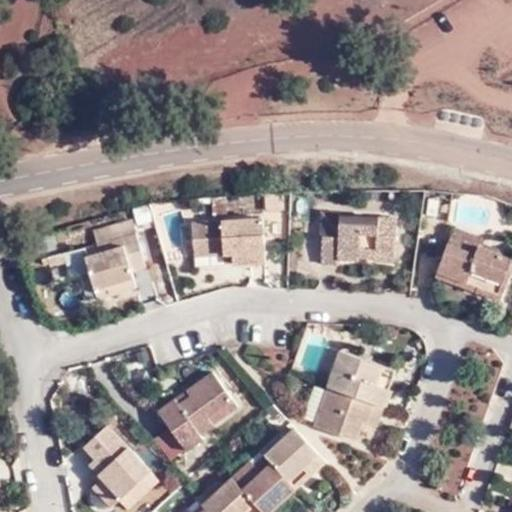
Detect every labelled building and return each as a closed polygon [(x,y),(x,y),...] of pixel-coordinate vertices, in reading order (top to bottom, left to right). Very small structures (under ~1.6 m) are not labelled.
[(198,195),(184,196),(184,204),(198,203),(198,195)] [(213,199),(214,212),(226,212),(225,199),(213,199)] [(323,231),(321,260),(338,260),(338,255),(358,256),(359,248),(376,249),(375,256),(393,257),(395,212),(339,211),(323,211),(323,231)] [(265,235),(263,218),(263,215),(194,222),(196,254),(235,250),(236,260),(266,258),(265,235)] [(284,216),(263,218),(265,235),(285,232),(284,216)] [(134,220),(111,227),(115,239),(138,230),(134,220)] [(476,286),(500,294),(511,257),(511,252),(478,241),(481,232),(451,222),(439,255),(448,258),(444,269),(477,280),(476,286)] [(112,288),(115,297),(139,288),(134,272),(149,267),(138,230),(115,239),(111,227),(94,233),(98,245),(83,250),(96,293),(112,288)] [(197,263),(236,260),(235,250),(196,254),(197,263)] [(62,255),(46,260),(48,268),(64,264),(62,255)] [(448,258),(439,255),(433,274),(499,296),(500,294),(476,286),(477,280),(444,269),(448,258)] [(48,268),(46,260),(32,264),(35,272),(48,268)] [(99,303),(115,297),(112,288),(96,293),(99,303)] [(338,372),(333,387),(374,402),(383,405),(395,368),(339,349),(332,370),(338,372)] [(201,428),(214,418),(209,411),(232,393),(213,367),(158,407),(187,448),(205,434),(201,428)] [(327,385),(333,387),(338,372),(332,370),(327,385)] [(327,385),(316,381),(305,414),(316,418),(327,385)] [(333,387),(327,385),(316,418),(314,424),(357,438),(363,422),(368,423),(374,402),(333,387)] [(237,400),(232,393),(209,411),(214,418),(237,400)] [(383,405),(374,402),(368,423),(375,425),(383,405)] [(122,498),(151,471),(107,424),(84,444),(95,456),(91,460),(104,475),(95,485),(113,506),(122,498)] [(295,425),(284,435),(289,441),(301,430),(295,425)] [(266,452),(272,458),(292,481),(311,464),(315,470),(327,460),(301,430),(289,441),(284,435),(281,432),(263,448),(266,452)] [(266,452),(255,461),(261,467),(272,458),(266,452)] [(252,458),(234,475),(264,507),(281,492),(286,498),(298,487),(292,481),(272,458),(261,467),(255,461),(252,458)] [(292,481),(298,487),(315,470),(311,464),(292,481)] [(157,477),(151,471),(122,498),(128,505),(157,477)] [(268,511),(264,507),(234,475),(223,484),(219,480),(199,497),(206,506),(211,511),(268,511)] [(271,511),(283,502),(286,498),(281,492),(264,507),(268,511),(271,511)] [(211,511),(206,506),(199,497),(190,506),(183,511),(211,511)] [(291,511),(283,502),(271,511),(291,511)]
